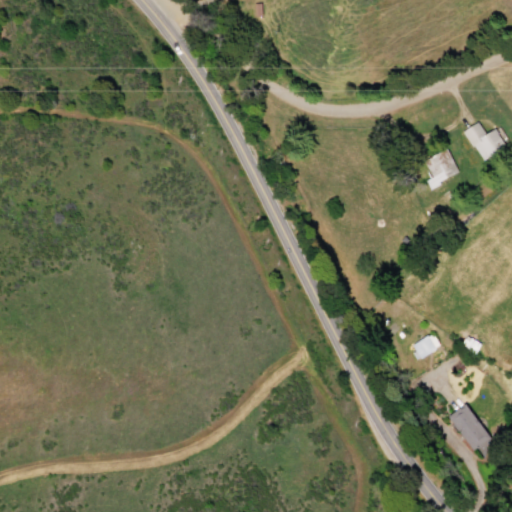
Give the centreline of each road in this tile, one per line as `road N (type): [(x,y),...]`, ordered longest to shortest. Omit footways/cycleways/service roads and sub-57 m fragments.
road 1 (secondary): [(139,0),(195,72),(382,430),(443,511)]
road 2 (residential): [(195,72),(258,82),(318,111),(360,112),(393,110),(511,62)]
